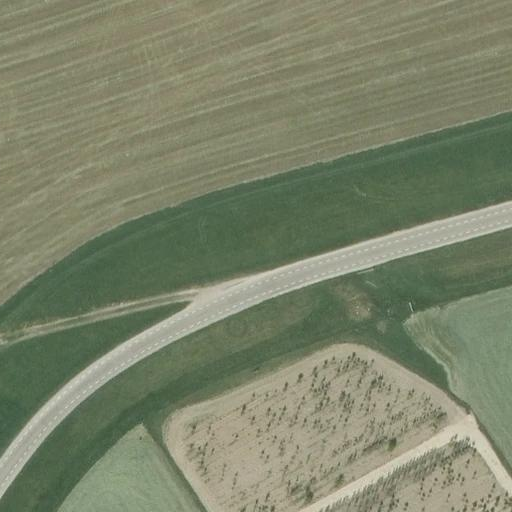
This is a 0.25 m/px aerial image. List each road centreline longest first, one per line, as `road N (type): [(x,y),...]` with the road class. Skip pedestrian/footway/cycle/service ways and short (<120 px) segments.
road 1 (tertiary): [(0,486),(47,420),(164,332),(358,258),(511,215)]
road 2 (track): [(245,298),(170,301),(17,338)]
